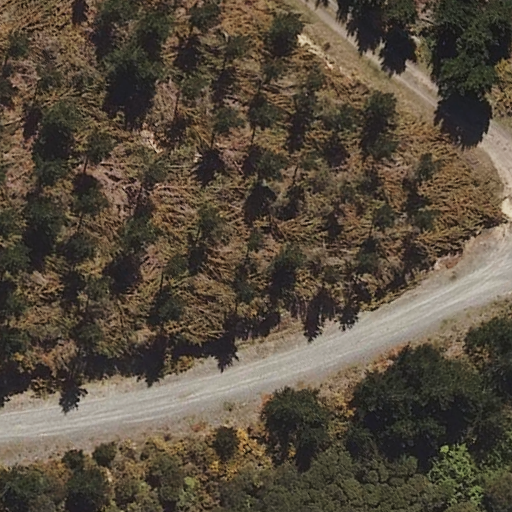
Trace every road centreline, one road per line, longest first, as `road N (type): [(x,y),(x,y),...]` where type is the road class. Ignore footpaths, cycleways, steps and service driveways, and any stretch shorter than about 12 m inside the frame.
road 1 (track): [(511,336),(467,300),(311,0)]
road 2 (track): [(243,384),(0,423)]
